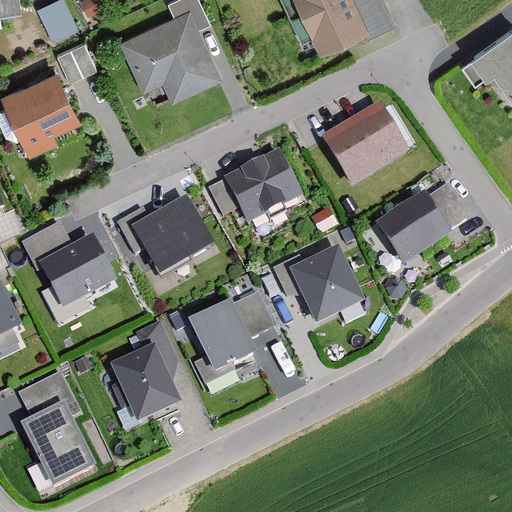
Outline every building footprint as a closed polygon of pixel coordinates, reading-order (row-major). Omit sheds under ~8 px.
[(0,0),(0,11),(25,8),(24,0),(0,0)] [(53,38),(79,27),(67,0),(47,0),(39,4),(53,38)] [(366,34),(349,0),(289,0),(317,57),(366,34)] [(160,84),(168,103),(217,82),(188,14),(118,43),(139,93),(160,84)] [(511,29),(466,63),(481,83),(489,77),(508,102),(511,99),(511,29)] [(85,40),(58,52),(70,80),(98,68),(85,40)] [(0,96),(0,108),(24,161),(54,147),(50,139),(77,127),(52,73),(0,96)] [(317,146),(346,192),(402,156),(372,110),(317,146)] [(297,201),(275,156),(220,183),(243,228),(297,201)] [(444,239),(418,200),(372,231),(398,270),(444,239)] [(183,201),(127,233),(157,286),(213,254),(183,201)] [(331,230),(327,245),(344,249),(347,235),(331,230)] [(88,241),(41,267),(67,312),(113,285),(88,241)] [(364,302),(339,253),(294,275),(319,324),(364,302)] [(2,288),(0,289),(0,344),(22,336),(2,288)] [(225,313),(223,308),(181,328),(208,384),(248,365),(239,346),(272,331),(255,298),(225,313)] [(105,372),(133,429),(174,410),(146,352),(105,372)] [(25,430),(56,490),(100,468),(69,408),(25,430)]
